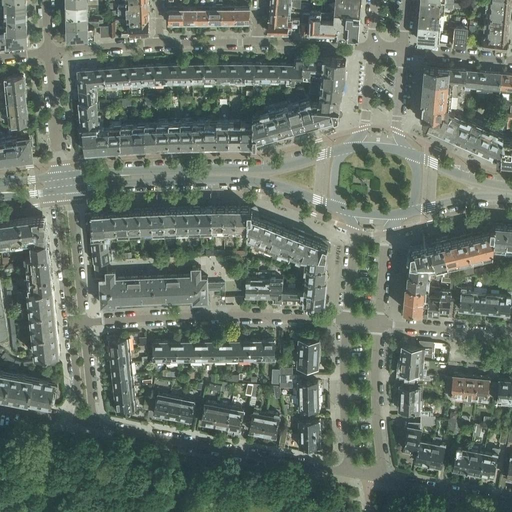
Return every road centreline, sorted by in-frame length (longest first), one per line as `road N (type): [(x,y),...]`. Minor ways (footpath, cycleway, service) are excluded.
road 1 (secondary): [(349,147),(249,168),(61,174)]
road 2 (secondary): [(71,188),(241,180),(344,210)]
road 3 (residential): [(83,322),(347,320)]
road 4 (residential): [(350,473),(93,425)]
road 5 (residential): [(382,480),(378,324)]
road 6 (residential): [(347,320),(350,473)]
road 7 (residential): [(83,322),(71,188)]
road 8 (residential): [(55,191),(71,324)]
road 9 (residential): [(511,503),(382,480)]
